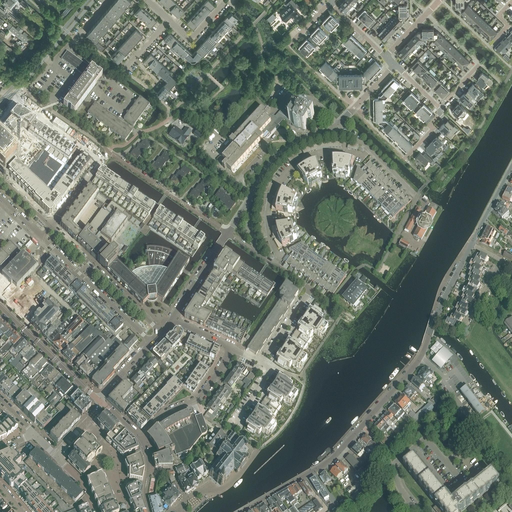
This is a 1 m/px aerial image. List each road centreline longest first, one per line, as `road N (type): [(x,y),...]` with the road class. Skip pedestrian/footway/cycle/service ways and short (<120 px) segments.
road 1 (residential): [(242,511),(331,459),(420,357)]
road 2 (residential): [(227,234),(280,156),(337,125)]
road 3 (tertiary): [(161,332),(50,227)]
road 4 (residential): [(42,238),(151,342)]
road 5 (tertiary): [(0,306),(100,401)]
road 6 (residential): [(233,348),(200,397),(162,414),(140,437)]
road 7 (residential): [(420,357),(471,244)]
